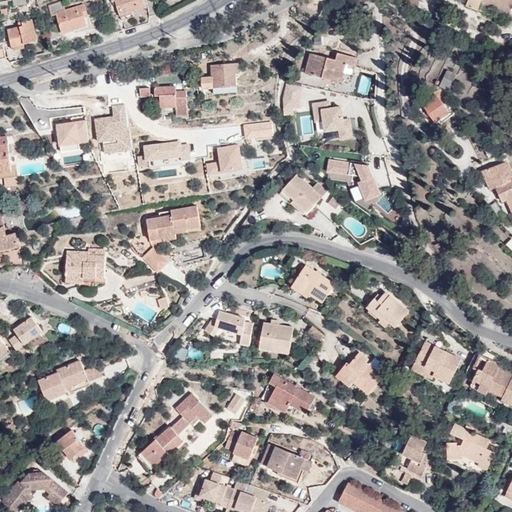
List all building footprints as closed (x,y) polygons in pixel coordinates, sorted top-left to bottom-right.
[(146,7),(143,0),(112,0),(113,1),(116,1),(122,20),(134,17),(132,12),(146,7)] [(150,18),(159,14),(155,0),(154,0),(147,2),(150,18)] [(511,0),(469,0),(467,6),(478,10),(482,0),(496,0),(511,5),(511,0)] [(57,13),(61,25),(63,33),(91,25),(84,4),(64,11),(62,3),(51,6),(53,14),(57,13)] [(14,47),(25,44),(38,41),(32,20),(19,23),(20,27),(9,30),(13,47),(14,47)] [(63,33),(61,25),(47,29),(50,40),(57,38),(56,37),(64,35),(63,33)] [(354,67),(356,59),(338,54),(336,61),(311,54),(306,73),(342,83),(347,65),(354,67)] [(204,90),(215,88),(237,86),(236,74),(240,74),(239,64),(211,67),(212,78),(203,79),(204,90)] [(450,91),(458,75),(449,71),(441,86),(450,91)] [(281,107),(298,111),(303,86),(286,83),(281,107)] [(161,97),(162,106),(176,105),(177,108),(177,116),(185,116),(185,104),(188,104),(187,91),(177,92),(176,86),(156,88),(156,98),(161,97)] [(237,86),(215,88),(215,94),(238,93),(237,86)] [(151,97),(151,89),(140,89),(141,98),(151,97)] [(436,122),(449,113),(444,105),(447,102),(439,90),(434,93),(437,97),(424,105),(436,122)] [(330,101),(312,103),(314,122),(323,121),(325,134),(338,132),(339,140),(354,138),(352,118),(344,119),(342,106),(331,108),(330,101)] [(111,105),(113,116),(94,118),(97,144),(103,143),(105,156),(132,153),(126,103),(111,105)] [(58,148),(89,145),(87,121),(56,124),(58,148)] [(0,171),(0,173),(12,172),(8,137),(0,137),(0,171)] [(191,165),(190,142),(144,145),(146,168),(191,165)] [(218,162),(207,163),(208,176),(243,173),(240,145),(217,147),(218,162)] [(348,181),(350,162),(329,159),(326,178),(348,181)] [(130,160),(106,162),(107,170),(131,168),(130,160)] [(350,188),(356,205),(381,196),(368,161),(350,167),(353,176),(358,174),(362,184),(350,188)] [(511,173),(507,162),(482,170),(491,190),(497,187),(503,201),(507,199),(511,208),(511,173)] [(298,174),(284,189),(309,212),(315,205),(317,207),(333,221),(343,209),(339,206),(337,208),(329,203),(331,199),(325,194),(323,197),(313,188),(298,174)] [(19,185),(19,177),(5,178),(6,186),(19,185)] [(318,183),(313,188),(323,197),(325,194),(327,191),(318,183)] [(309,212),(284,189),(281,192),(297,207),(309,217),(317,207),(315,205),(309,212)] [(337,208),(339,206),(341,204),(343,200),(335,195),(331,199),(329,203),(337,208)] [(198,206),(172,211),(173,216),(160,218),(147,220),(151,240),(165,237),(165,236),(177,234),(176,229),(188,227),(189,228),(201,225),(198,206)] [(0,250),(20,245),(16,233),(8,235),(2,215),(0,215),(0,250)] [(202,229),(201,225),(189,228),(188,227),(176,229),(177,234),(202,229)] [(165,237),(151,240),(152,244),(178,239),(177,234),(165,236),(165,237)] [(0,254),(21,249),(20,245),(0,250),(0,254)] [(156,271),(158,272),(169,262),(154,247),(143,258),(156,271)] [(90,252),(89,252),(67,252),(67,273),(84,273),(84,278),(85,278),(106,279),(106,255),(91,255),(90,252)] [(306,265),(294,284),(310,294),(323,302),(335,284),(306,265)] [(84,273),(67,273),(67,283),(85,283),(85,278),(84,278),(84,273)] [(310,294),(294,284),(292,287),(308,297),(310,294)] [(387,291),(382,297),(379,301),(375,298),(368,307),(370,310),(383,320),(385,318),(391,323),(396,328),(410,311),(387,291)] [(163,309),(170,306),(167,297),(160,299),(163,309)] [(387,328),(391,323),(385,318),(383,320),(370,310),(368,312),(387,328)] [(240,344),(250,346),(254,323),(245,322),(246,319),(221,311),(218,320),(217,324),(212,320),(206,330),(215,336),(221,327),(242,334),(240,344)] [(16,352),(44,334),(33,317),(11,330),(15,336),(8,340),(16,352)] [(294,327),(280,325),(272,323),(265,322),(263,332),(260,345),(260,349),(276,351),(277,345),(291,348),(294,327)] [(308,332),(320,342),(324,336),(312,327),(308,332)] [(426,342),(417,361),(436,371),(434,375),(435,375),(450,383),(462,359),(426,342)] [(0,356),(10,349),(6,344),(0,348),(0,356)] [(289,354),(291,348),(277,345),(276,351),(289,354)] [(355,368),(351,364),(348,362),(337,375),(350,386),(354,381),(370,394),(384,376),(366,363),(369,359),(360,353),(354,360),(358,363),(355,368)] [(480,369),(474,379),(490,387),(489,389),(504,396),(502,399),(511,403),(511,377),(498,370),(501,365),(489,359),(483,370),(480,369)] [(72,385),(89,378),(86,370),(81,361),(58,370),(59,373),(40,381),(47,401),(68,392),(67,391),(66,388),(72,385)] [(436,371),(417,361),(413,369),(433,379),(435,375),(434,375),(436,371)] [(86,370),(89,378),(90,381),(104,375),(99,365),(86,370)] [(307,413),(316,396),(275,374),(266,390),(274,394),(269,402),(287,412),(292,404),(307,413)] [(490,387),(474,379),(471,386),(487,394),(489,389),(490,387)] [(190,423),(198,415),(200,418),(205,423),(213,415),(193,393),(176,409),(184,416),(173,426),(179,433),(190,423)] [(236,414),(246,400),(236,393),(226,407),(236,414)] [(15,403),(20,417),(39,410),(33,396),(15,403)] [(192,425),(200,418),(198,415),(190,423),(192,425)] [(448,443),(448,458),(458,458),(463,457),(464,455),(480,462),(479,465),(488,470),(496,452),(487,448),(491,441),(474,433),(475,429),(467,425),(466,428),(456,423),(451,433),(464,439),(462,445),(458,445),(458,442),(448,443)] [(173,451),(184,440),(178,434),(172,427),(171,427),(143,453),(156,467),(173,451)] [(251,458),(260,437),(244,430),(242,434),(233,430),(227,445),(236,449),(235,451),(251,458)] [(78,453),(86,448),(74,431),(53,446),(62,460),(68,455),(71,458),(78,453)] [(423,476),(428,465),(422,463),(427,454),(423,452),(428,443),(413,436),(404,454),(413,459),(408,469),(423,476)] [(297,478),(305,459),(276,447),(268,466),(279,471),(297,478)] [(89,451),(86,448),(78,453),(81,457),(89,451)] [(154,474),(176,454),(173,451),(156,467),(143,453),(141,454),(138,457),(154,474)] [(458,458),(448,458),(448,463),(465,462),(467,463),(465,466),(485,476),(488,470),(479,465),(480,462),(464,455),(463,457),(458,458)] [(313,462),(305,459),(297,478),(279,471),(278,475),(299,483),(305,470),(309,472),(313,462)] [(45,488),(51,493),(54,491),(64,499),(69,492),(44,472),(30,473),(23,481),(21,479),(4,501),(18,511),(19,511),(33,496),(29,494),(33,489),(45,488)] [(235,489),(207,479),(205,486),(201,496),(210,499),(217,502),(218,499),(222,500),(230,503),(234,491),(235,489)] [(267,500),(245,492),(248,484),(238,481),(235,489),(234,491),(230,503),(229,508),(236,510),(237,508),(245,511),(246,506),(263,511),(267,500)] [(359,511),(406,511),(349,483),(339,502),(359,511)] [(201,496),(205,486),(200,485),(196,498),(209,503),(210,499),(201,496)] [(54,491),(51,493),(48,496),(59,505),(64,499),(54,491)] [(246,506),(245,511),(248,511),(252,511),(253,511),(255,511),(268,511),(272,502),(267,500),(263,511),(246,506)]
